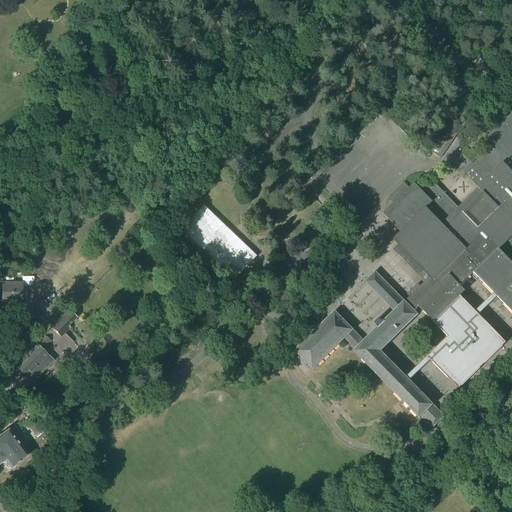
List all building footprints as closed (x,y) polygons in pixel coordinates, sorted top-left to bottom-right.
[(365,282),(394,312),(389,317),(384,322),(379,318),(374,323),(373,324),(376,327),(377,329),(365,341),(364,342),(341,319),(334,312),(294,352),(308,366),(312,370),(344,338),(355,350),(353,352),(398,398),(418,419),(420,417),(432,429),(443,417),(440,413),(409,382),(430,361),(458,389),(505,343),(478,316),(497,298),(511,312),(511,111),(509,115),(496,128),(486,137),(493,145),(473,165),(472,165),(472,164),(471,164),(472,165),(473,166),(467,173),(466,173),(466,172),(472,179),(471,181),(479,190),(459,209),(432,181),(423,190),(421,192),(414,185),(410,189),(403,183),(387,199),(389,201),(393,205),(388,210),(383,215),(399,232),(400,233),(398,234),(393,239),(398,244),(392,250),(395,253),(422,281),(424,283),(418,288),(404,302),(375,273),(365,282)] [(233,281),(257,256),(241,241),(204,206),(180,231),(233,281)] [(61,241),(64,232),(47,227),(44,235),(61,241)] [(21,304),(21,285),(3,285),(3,304),(21,304)] [(54,300),(63,309),(76,296),(67,288),(54,300)] [(51,329),(61,338),(70,329),(68,327),(77,319),(69,311),(51,329)] [(32,383),(53,362),(41,351),(50,342),(45,337),(16,368),(26,378),(27,378),(32,383)] [(33,415),(23,422),(32,433),(41,426),(33,415)] [(6,473),(27,457),(7,431),(0,437),(0,464),(0,465),(6,473)]
